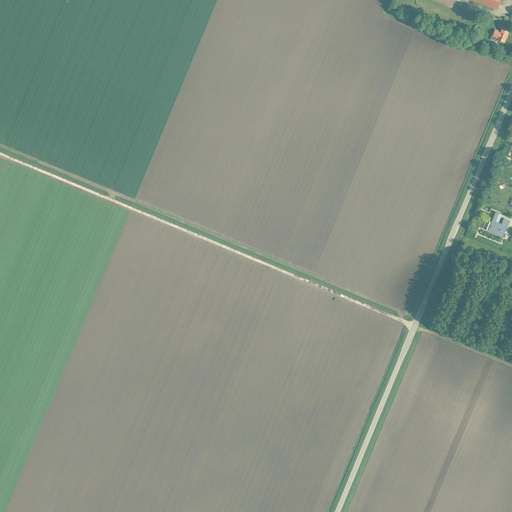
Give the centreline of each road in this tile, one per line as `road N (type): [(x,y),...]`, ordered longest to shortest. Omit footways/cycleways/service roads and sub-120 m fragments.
road 1 (unclassified): [(334,511),(511,89)]
road 2 (unknown): [(0,153),(413,326)]
